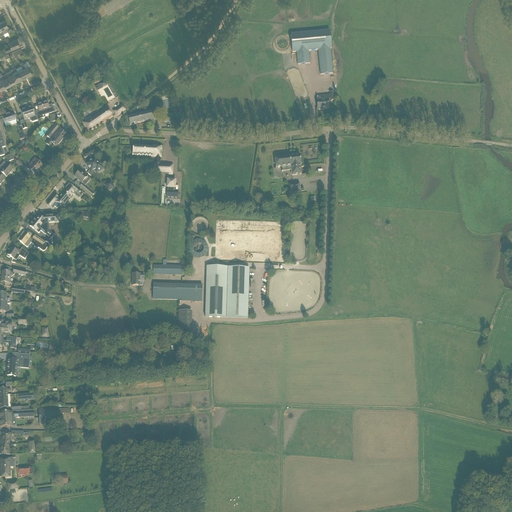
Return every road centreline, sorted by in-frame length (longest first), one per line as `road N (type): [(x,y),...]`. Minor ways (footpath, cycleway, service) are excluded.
road 1 (unclassified): [(492,143),(351,129),(190,134)]
road 2 (track): [(114,286),(138,329),(200,345),(213,402),(281,406)]
road 3 (track): [(281,406),(420,411),(511,432)]
road 4 (track): [(236,0),(203,48),(140,100)]
road 5 (residential): [(0,261),(136,290)]
road 6 (residential): [(0,242),(84,146)]
